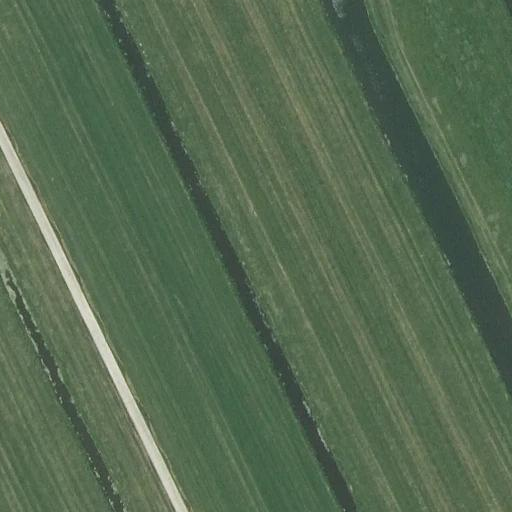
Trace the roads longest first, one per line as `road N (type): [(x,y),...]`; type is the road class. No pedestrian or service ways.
road 1 (track): [(0,123),(186,511)]
road 2 (track): [(511,283),(394,36),(385,0)]
